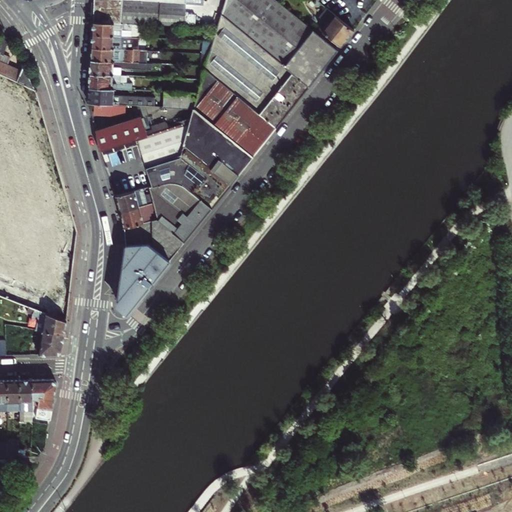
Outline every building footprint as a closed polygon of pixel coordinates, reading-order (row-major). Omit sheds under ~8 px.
[(184,13),(185,3),(142,0),(94,0),(94,10),(93,22),(144,25),(183,27),(184,13)] [(225,0),(221,13),(291,72),(308,87),(322,68),(337,50),(316,32),(275,0),(225,0)] [(316,32),(337,50),(344,42),(353,30),(326,8),(319,17),(325,21),(316,32)] [(184,13),(183,27),(193,27),(194,14),(184,13)] [(205,67),(259,112),(291,72),(221,13),(216,28),(213,41),(209,53),(205,67)] [(144,25),(93,22),(93,28),(92,35),(137,37),(143,37),(144,25)] [(205,28),(204,40),(213,41),(216,28),(205,28)] [(0,59),(0,55),(7,37),(1,33),(0,35),(0,72),(35,88),(23,66),(22,69),(14,66),(0,59)] [(136,50),(137,37),(92,35),(92,41),(92,47),(136,50)] [(204,40),(203,53),(209,53),(213,41),(204,40)] [(91,59),(146,62),(146,50),(136,50),(92,47),(91,54),(91,59)] [(153,63),(146,62),(91,59),(90,68),(90,73),(122,75),(122,68),(153,69),(153,63)] [(276,126),(259,112),(205,67),(202,79),(198,93),(193,108),(253,156),(265,140),(276,126)] [(308,87),(291,72),(259,112),(276,126),(283,118),(298,98),(308,87)] [(89,86),(115,88),(120,88),(132,89),(133,82),(126,82),(126,75),(122,75),(90,73),(90,81),(89,86)] [(155,98),(120,96),(114,96),(115,88),(89,86),(89,94),(88,103),(95,103),(125,105),(155,106),(155,98)] [(193,108),(198,93),(164,91),(163,106),(193,108)] [(100,103),(95,103),(95,113),(125,114),(125,105),(100,103)] [(137,139),(153,186),(160,183),(164,182),(166,182),(168,182),(171,182),(173,182),(175,182),(178,183),(180,183),(182,184),(183,185),(185,186),(211,207),(233,180),(253,156),(193,108),(189,122),(180,125),(147,135),(137,139)] [(147,135),(180,125),(177,118),(145,129),(147,135)] [(100,150),(137,139),(147,135),(145,129),(143,120),(96,136),(98,144),(100,150)] [(153,186),(149,186),(154,203),(155,208),(156,211),(158,220),(184,241),(198,224),(211,207),(185,186),(183,185),(182,184),(180,183),(178,183),(175,182),(173,182),(171,182),(168,182),(166,182),(164,182),(160,183),(153,186)] [(118,206),(120,212),(154,203),(149,186),(115,196),(118,206)] [(154,203),(120,212),(122,217),(123,220),(123,227),(158,220),(156,211),(149,213),(148,210),(155,208),(154,203)] [(125,238),(125,246),(150,244),(169,260),(184,241),(158,220),(123,227),(125,238)] [(169,260),(150,244),(125,246),(126,255),(122,284),(119,304),(130,310),(148,283),(150,285),(169,260)] [(36,329),(43,331),(63,334),(64,327),(65,320),(30,306),(28,311),(33,313),(32,317),(37,318),(36,329)] [(63,334),(43,331),(39,355),(57,354),(61,350),(62,344),(63,334)] [(20,409),(32,409),(32,393),(32,379),(26,379),(19,380),(20,409)] [(53,379),(32,379),(32,393),(40,392),(37,417),(50,420),(54,397),(56,383),(53,379)] [(7,380),(7,409),(20,409),(19,380),(13,380),(7,380)] [(7,446),(7,456),(16,456),(16,444),(7,445),(7,446)] [(511,472),(498,476),(502,495),(511,492),(511,472)]
